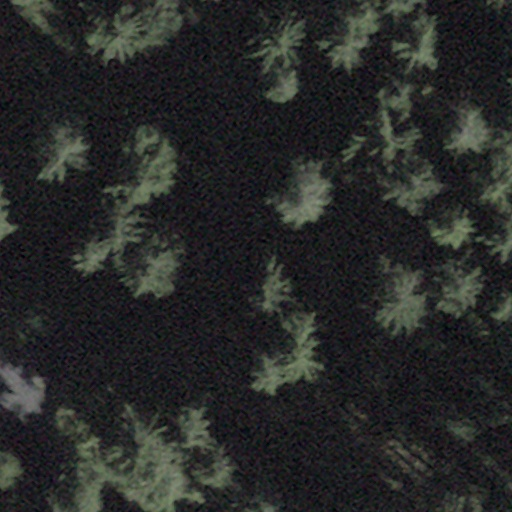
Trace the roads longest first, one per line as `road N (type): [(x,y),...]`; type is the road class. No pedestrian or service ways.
road 1 (track): [(0,373),(63,329),(184,269),(218,222),(223,157),(186,0)]
road 2 (track): [(0,395),(29,435),(53,511)]
